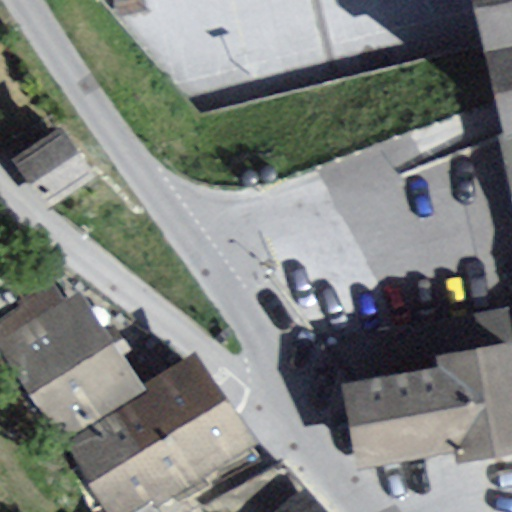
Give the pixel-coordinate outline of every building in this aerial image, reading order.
[(511,51),(511,0),(497,0),(509,52),(511,51)] [(117,189),(84,140),(37,169),(69,224),(117,189)] [(9,319),(84,447),(165,399),(90,272),(9,319)] [(460,464),(511,455),(511,341),(439,354),(442,372),(345,389),(358,462),(457,445),(460,464)] [(165,399),(84,447),(124,511),(161,511),(264,446),(212,366),(165,399)] [(335,511),(318,495),(299,511),(335,511)]
